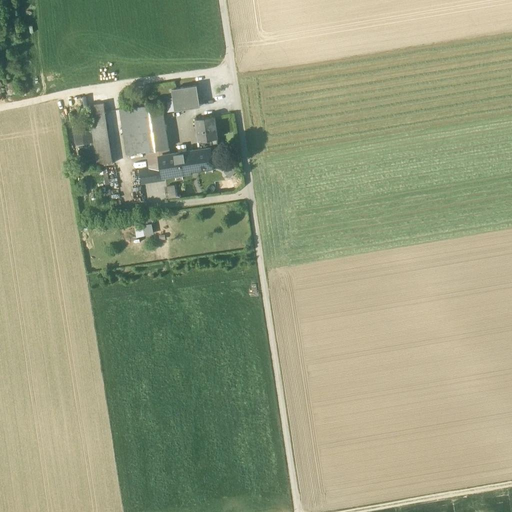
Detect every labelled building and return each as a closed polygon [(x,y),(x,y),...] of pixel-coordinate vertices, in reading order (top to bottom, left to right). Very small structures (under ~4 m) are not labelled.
[(177,102),(178,111),(200,107),(197,87),(175,90),(177,102)] [(163,113),(178,111),(177,102),(161,104),(163,113)] [(97,167),(113,164),(104,103),(88,106),(97,167)] [(169,155),(161,104),(120,110),(127,156),(147,153),(149,167),(161,166),(160,156),(169,155)] [(194,120),(199,150),(218,147),(213,117),(194,120)] [(169,155),(160,156),(161,166),(162,178),(213,170),(210,149),(199,150),(169,155)] [(162,178),(161,166),(149,167),(141,169),(143,181),(162,178)] [(166,185),(168,198),(178,197),(176,184),(166,185)] [(137,237),(155,234),(153,224),(136,226),(137,237)]
